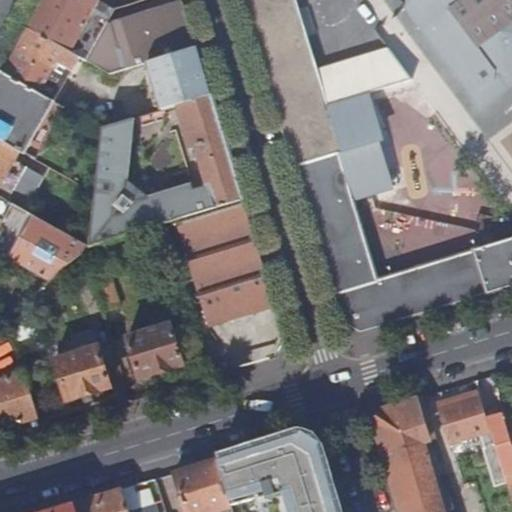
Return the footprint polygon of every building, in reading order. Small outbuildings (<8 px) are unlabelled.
[(45,0),(29,30),(78,56),(86,61),(107,21),(115,8),(99,0),(45,0)] [(511,238),(378,279),(352,198),(392,185),(364,94),(328,105),(317,69),(314,58),(298,9),(295,0),(244,0),(343,321),(363,332),(511,285),(511,0),(416,0),(483,87),(493,80),(494,70),(505,71),(511,66),(511,238)] [(404,0),(404,6),(480,106),(511,82),(511,66),(505,71),(494,70),(493,80),(483,87),(416,0),(404,0)] [(147,61),(165,56),(196,46),(182,1),(152,10),(129,20),(119,19),(107,21),(86,61),(109,72),(147,61)] [(78,56),(29,30),(4,73),(39,92),(49,73),(56,62),(70,70),(78,56)] [(211,95),(196,46),(165,56),(147,61),(162,110),(178,105),(211,95)] [(388,47),(317,69),(328,105),(364,94),(412,80),(388,47)] [(49,73),(64,81),(70,70),(56,62),(49,73)] [(39,92),(4,73),(0,80),(0,138),(19,149),(24,152),(53,101),(39,92)] [(49,73),(39,92),(53,101),(64,81),(49,73)] [(133,119),(103,128),(95,192),(90,234),(89,247),(162,224),(176,220),(243,198),(211,95),(178,105),(190,146),(195,145),(209,190),(195,194),(192,182),(149,195),(126,181),(133,119)] [(19,149),(0,138),(0,196),(16,206),(29,181),(13,172),(15,167),(11,164),(19,149)] [(16,206),(0,196),(0,212),(6,216),(0,226),(0,253),(47,280),(84,251),(89,247),(75,239),(16,206)] [(278,310),(243,198),(176,220),(209,325),(270,306),(272,313),(278,310)] [(105,260),(88,264),(103,312),(120,307),(105,260)] [(170,323),(126,338),(140,379),(183,365),(170,323)] [(98,346),(54,360),(67,401),(111,387),(98,346)] [(0,428),(38,418),(24,372),(0,380),(0,428)] [(442,511),(428,462),(428,461),(423,443),(436,439),(430,422),(423,397),(384,410),(374,427),(400,511),(442,511)] [(487,430),(477,398),(440,410),(450,442),(478,433),(495,486),(507,482),(505,477),(490,429),(487,430)] [(511,438),(510,439),(502,414),(486,419),(490,429),(505,477),(511,475),(511,438)] [(299,435),(292,437),(292,439),(298,437),(316,447),(319,457),(320,457),(317,445),(314,441),(311,439),(308,437),(305,436),(302,436),(299,435)] [(337,511),(320,457),(319,457),(316,447),(298,437),(292,439),(292,437),(216,460),(231,507),(267,497),(271,511),(337,511)] [(232,511),(231,507),(216,460),(173,474),(184,511),(232,511)] [(127,511),(124,501),(120,489),(73,504),(75,511),(127,511)] [(156,511),(154,503),(136,509),(132,499),(124,501),(127,511),(156,511)]
